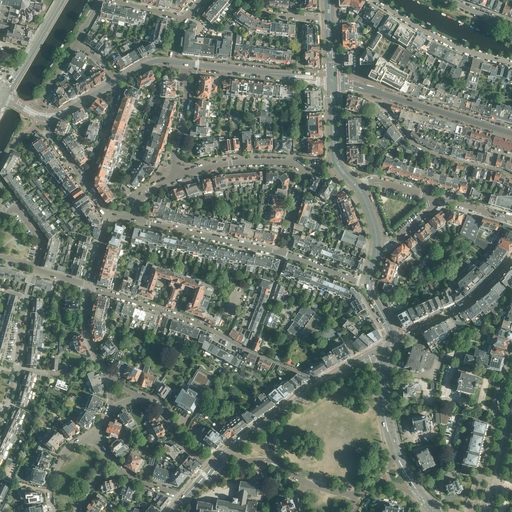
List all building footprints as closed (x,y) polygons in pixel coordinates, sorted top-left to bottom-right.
[(0,0),(0,31),(2,32),(4,32),(4,33),(3,40),(3,41),(5,42),(5,43),(11,44),(11,43),(13,43),(15,42),(15,41),(21,42),(21,43),(21,45),(25,46),(26,45),(26,43),(27,43),(28,43),(29,43),(30,43),(30,42),(30,41),(30,40),(31,35),(34,36),(35,30),(32,29),(32,27),(28,26),(28,27),(24,26),(24,28),(18,27),(18,26),(16,25),(16,26),(14,26),(15,25),(15,24),(16,24),(17,24),(18,23),(19,23),(19,24),(20,24),(21,24),(22,24),(23,24),(24,24),(24,23),(25,22),(25,21),(26,22),(27,22),(28,22),(28,23),(29,23),(29,22),(30,22),(31,22),(31,21),(32,21),(32,20),(32,19),(32,18),(33,18),(34,18),(35,17),(35,18),(36,17),(37,16),(37,15),(38,15),(38,14),(39,14),(39,13),(40,13),(40,12),(41,12),(42,12),(43,11),(44,11),(44,10),(45,9),(45,8),(45,7),(45,6),(44,5),(43,5),(42,4),(42,2),(41,1),(40,0),(0,0)] [(168,0),(166,0),(164,8),(170,10),(172,3),(173,1),(168,0)] [(172,3),(170,10),(180,12),(181,11),(184,7),(183,6),(176,1),(175,0),(172,0),(173,1),(172,3)] [(215,2),(225,11),(229,6),(222,0),(215,0),(215,1),(215,2)] [(298,9),(299,9),(308,9),(308,10),(315,10),(315,8),(316,8),(317,7),(316,0),(314,0),(302,1),(303,5),(297,5),(298,9)] [(341,4),(341,6),(341,9),(346,8),(346,6),(349,6),(349,5),(352,0),(340,0),(341,1),(340,2),(340,4),(341,4)] [(352,0),(349,5),(349,6),(354,9),(353,12),(357,14),(359,12),(359,13),(361,10),(362,9),(361,8),(364,4),(364,3),(364,2),(362,1),(361,1),(359,0),(352,0)] [(487,0),(485,8),(492,10),(496,1),(494,0),(487,0)] [(495,0),(496,1),(492,10),(499,13),(502,4),(498,2),(499,0),(495,0)] [(211,7),(219,14),(221,15),(224,19),(226,17),(223,14),(225,11),(215,2),(211,7)] [(101,13),(101,16),(102,17),(102,16),(104,17),(103,20),(106,20),(110,5),(104,3),(101,13)] [(108,24),(110,17),(113,18),(116,6),(110,5),(106,20),(106,23),(108,24)] [(116,6),(113,18),(112,22),(118,23),(122,8),(116,7),(116,6)] [(511,7),(509,7),(505,6),(502,14),(509,17),(511,8),(511,7)] [(208,10),(207,12),(217,20),(219,21),(220,20),(218,18),(221,16),(219,14),(211,7),(209,7),(208,9),(208,10)] [(363,13),(360,18),(360,24),(363,18),(366,20),(366,21),(370,24),(378,12),(373,9),(373,8),(372,7),(371,7),(370,7),(368,10),(367,9),(366,10),(364,13),(363,13)] [(119,21),(122,21),(125,22),(125,21),(128,10),(122,8),(119,21)] [(234,15),(232,17),(235,20),(235,21),(237,23),(237,22),(239,20),(245,12),(243,11),(243,10),(240,8),(239,10),(239,9),(234,15)] [(125,22),(128,23),(131,24),(134,11),(128,10),(125,21),(125,22)] [(131,24),(138,25),(140,13),(134,11),(131,24)] [(203,16),(203,17),(210,23),(212,25),(217,20),(207,12),(205,13),(204,13),(203,15),(203,16)] [(239,20),(237,22),(241,25),(243,26),(244,25),(250,16),(245,12),(239,20)] [(370,24),(370,25),(374,28),(374,27),(376,29),(384,16),(382,15),(381,13),(380,12),(378,13),(378,12),(370,24)] [(140,13),(138,25),(140,26),(140,25),(144,25),(144,24),(146,14),(140,13)] [(244,25),(243,26),(243,27),(249,30),(254,18),(250,16),(244,25)] [(360,60),(353,70),(368,78),(377,83),(377,82),(378,81),(381,82),(399,91),(410,72),(404,69),(396,64),(406,47),(414,34),(412,33),(413,32),(409,30),(406,29),(407,28),(403,26),(402,26),(400,25),(399,24),(399,23),(398,23),(398,22),(395,20),(394,20),(392,19),(392,18),(388,16),(387,16),(378,30),(377,32),(367,47),(366,50),(360,60)] [(154,23),(157,24),(167,26),(167,24),(168,24),(169,24),(170,21),(169,20),(157,17),(156,21),(154,20),(154,23)] [(254,18),(249,30),(253,32),(256,32),(256,30),(257,30),(260,20),(254,18)] [(256,30),(256,32),(260,33),(261,31),(263,32),(264,32),(266,22),(260,20),(257,30),(256,30)] [(264,32),(263,32),(263,33),(265,34),(270,34),(270,33),(270,32),(271,22),(268,21),(267,22),(266,22),(264,32)] [(343,30),(342,31),(342,33),(343,33),(343,34),(355,33),(357,33),(357,26),(360,24),(360,23),(358,24),(356,21),(355,22),(354,23),(353,23),(353,25),(343,26),(343,30)] [(183,54),(194,56),(195,56),(203,57),(214,58),(216,41),(216,40),(203,39),(197,39),(197,45),(195,44),(196,33),(197,25),(194,22),(191,25),(185,32),(184,39),(183,39),(182,39),(181,47),(182,47),(183,47),(183,54)] [(152,30),(156,30),(165,33),(167,26),(157,24),(154,23),(152,30)] [(284,23),(282,35),(284,36),(284,37),(288,37),(288,36),(289,36),(290,24),(285,23),(284,23)] [(94,24),(91,29),(96,32),(99,27),(96,25),(94,24)] [(314,27),(305,26),(302,25),(302,29),(303,36),(304,36),(305,36),(318,36),(318,34),(319,33),(319,32),(318,31),(318,29),(318,28),(317,26),(316,26),(316,27),(314,27)] [(151,36),(154,37),(163,39),(164,39),(164,38),(163,38),(164,37),(165,35),(164,34),(165,33),(156,30),(152,30),(151,36)] [(407,48),(401,58),(397,64),(407,69),(409,67),(413,62),(416,56),(419,51),(420,52),(421,50),(420,50),(424,43),(427,39),(416,32),(415,34),(410,43),(409,43),(407,48)] [(235,56),(235,58),(234,58),(238,58),(238,59),(240,59),(241,59),(243,45),(239,45),(240,35),(238,34),(237,34),(236,47),(235,56)] [(87,36),(84,42),(84,43),(87,44),(88,44),(90,45),(95,38),(89,35),(89,36),(88,36),(87,36)] [(163,39),(154,37),(151,36),(150,36),(149,39),(151,39),(150,43),(153,43),(155,44),(162,45),(163,39)] [(318,36),(305,36),(304,36),(304,37),(303,37),(304,46),(305,46),(318,45),(318,44),(319,43),(319,42),(318,41),(318,36)] [(90,45),(89,46),(92,48),(92,47),(94,48),(100,40),(96,37),(95,38),(90,45)] [(100,40),(94,48),(96,49),(96,50),(98,52),(99,51),(99,52),(105,44),(103,42),(106,39),(103,37),(100,41),(100,40)] [(424,43),(420,50),(421,50),(421,49),(428,53),(432,43),(427,41),(428,39),(427,39),(428,39),(427,39),(424,43)] [(129,40),(122,44),(133,64),(140,60),(138,57),(135,52),(131,45),(129,41),(129,40)] [(343,41),(342,42),(342,44),(343,44),(344,49),(344,50),(348,50),(350,50),(351,50),(351,48),(357,48),(357,40),(355,40),(343,40),(343,41)] [(216,41),(214,58),(215,58),(218,58),(218,59),(219,60),(222,60),(222,59),(223,59),(223,57),(224,41),(224,42),(223,42),(216,41)] [(224,41),(223,57),(223,59),(222,59),(226,60),(227,59),(228,58),(231,59),(233,42),(224,41)] [(243,45),(241,59),(242,59),(242,60),(244,60),(245,59),(247,59),(249,46),(249,42),(247,41),(246,45),(243,45)] [(143,47),(148,55),(152,53),(157,50),(155,48),(157,47),(155,44),(148,42),(147,46),(144,48),(143,47)] [(105,44),(99,52),(100,52),(100,53),(100,54),(101,54),(102,54),(105,56),(107,55),(109,56),(115,48),(119,46),(122,45),(121,43),(120,43),(113,47),(111,44),(109,46),(108,46),(108,45),(107,44),(106,44),(105,43),(105,44)] [(432,43),(428,53),(427,55),(429,56),(426,63),(426,65),(428,66),(439,46),(433,44),(432,43)] [(122,45),(119,46),(124,56),(121,58),(127,68),(133,64),(122,44),(122,45)] [(135,49),(136,51),(135,51),(139,56),(141,60),(146,57),(146,56),(148,55),(148,56),(148,55),(143,47),(142,45),(135,49)] [(109,56),(107,58),(111,62),(114,60),(117,59),(116,57),(120,55),(121,57),(121,58),(124,56),(119,46),(115,48),(109,56)] [(249,46),(247,59),(248,59),(249,60),(250,61),(251,60),(256,60),(257,56),(254,56),(255,46),(249,46)] [(264,47),(255,46),(254,56),(257,56),(256,60),(259,61),(259,62),(261,62),(262,61),(264,47)] [(444,49),(439,46),(428,66),(426,70),(428,71),(430,67),(430,66),(431,67),(432,66),(432,65),(435,60),(434,60),(434,59),(439,60),(444,49)] [(264,47),(262,61),(265,61),(266,62),(268,63),(270,48),(264,47)] [(270,48),(268,63),(269,63),(269,62),(269,63),(272,63),(273,62),(275,62),(277,49),(270,48)] [(277,49),(275,62),(276,63),(278,64),(279,63),(284,64),(285,59),(282,59),(284,50),(277,49)] [(444,49),(439,60),(441,62),(438,68),(438,70),(437,73),(439,74),(440,71),(441,71),(450,52),(444,49)] [(292,50),(284,50),(282,59),(285,59),(284,64),(286,64),(287,65),(289,65),(290,64),(290,61),(291,61),(291,56),(291,53),(292,50)] [(350,51),(350,53),(349,53),(348,52),(347,52),(346,53),(344,53),(344,57),(343,58),(343,60),(344,60),(344,66),(345,66),(347,66),(350,66),(351,66),(352,65),(353,64),(353,62),(352,61),(352,60),(353,59),(353,57),(352,57),(352,56),(356,56),(356,54),(360,54),(360,51),(357,51),(350,51)] [(456,55),(450,52),(441,71),(442,72),(444,71),(447,65),(451,66),(456,55)] [(75,58),(83,63),(86,64),(88,66),(90,67),(91,66),(94,63),(89,59),(88,58),(87,57),(79,53),(77,53),(75,58)] [(114,60),(111,62),(113,65),(114,65),(116,68),(118,67),(121,71),(127,68),(121,58),(121,57),(120,55),(116,57),(117,59),(114,60)] [(456,55),(451,66),(454,68),(455,66),(457,67),(462,57),(456,55)] [(460,61),(458,65),(457,68),(458,69),(460,66),(462,66),(471,69),(472,64),(471,63),(472,60),(472,59),(463,56),(462,57),(460,61)] [(75,58),(72,63),(80,68),(81,68),(83,70),(88,66),(83,63),(75,58)] [(319,59),(306,60),(305,60),(306,66),(308,66),(308,67),(313,67),(315,67),(318,67),(319,68),(320,66),(319,65),(319,59)] [(471,69),(469,74),(465,88),(468,89),(470,85),(473,85),(472,90),(475,91),(479,76),(480,71),(482,63),(483,64),(483,62),(473,59),(472,64),(471,69)] [(72,63),(67,71),(72,74),(74,70),(77,72),(78,71),(80,68),(72,63)] [(482,63),(480,71),(479,77),(488,79),(489,74),(491,66),(483,64),(482,63)] [(489,74),(488,79),(495,81),(496,78),(496,77),(496,76),(498,67),(498,68),(494,67),(494,66),(492,65),(491,66),(489,74)] [(498,67),(496,76),(496,77),(496,79),(498,79),(499,77),(503,78),(506,68),(499,66),(498,67)] [(93,69),(92,69),(100,83),(102,83),(106,81),(106,80),(103,75),(105,74),(103,71),(102,72),(99,67),(97,69),(96,67),(93,69)] [(77,72),(73,76),(76,81),(77,80),(85,71),(83,70),(81,68),(78,71),(77,72)] [(503,78),(501,83),(508,85),(510,85),(511,82),(511,81),(510,81),(511,73),(511,69),(506,68),(503,78)] [(90,79),(91,80),(95,87),(99,84),(100,83),(92,69),(88,71),(89,72),(92,77),(90,79)] [(145,75),(143,76),(149,86),(151,84),(151,83),(156,80),(154,78),(153,76),(154,76),(152,71),(145,75)] [(405,82),(400,92),(406,93),(411,85),(408,83),(411,77),(411,76),(409,75),(405,82)] [(411,85),(406,93),(412,95),(418,84),(416,83),(417,79),(417,78),(418,76),(416,75),(411,84),(411,85)] [(64,76),(62,80),(60,84),(62,88),(63,88),(66,93),(73,89),(72,88),(72,87),(70,84),(68,81),(66,77),(64,76)] [(141,77),(137,80),(135,81),(137,85),(138,84),(141,89),(145,86),(145,87),(149,86),(143,76),(141,77)] [(418,84),(412,95),(419,97),(424,88),(424,87),(429,77),(427,76),(425,79),(425,80),(422,85),(419,84),(418,84)] [(200,84),(199,87),(217,89),(218,86),(213,86),(213,87),(212,87),(212,86),(212,83),(213,83),(214,79),(209,78),(209,77),(206,77),(206,78),(201,77),(200,80),(199,80),(198,81),(198,82),(198,83),(199,84),(200,84)] [(90,79),(84,82),(89,90),(91,89),(92,89),(94,88),(95,87),(91,80),(90,79)] [(424,88),(419,97),(425,99),(430,90),(431,88),(428,87),(430,83),(430,81),(431,80),(429,79),(424,87),(424,88)] [(224,86),(223,91),(227,91),(227,94),(231,94),(232,91),(233,80),(229,80),(228,81),(227,81),(223,80),(222,86),(224,86)] [(232,91),(231,94),(235,95),(238,95),(239,93),(238,93),(240,81),(237,81),(237,80),(234,80),(233,80),(232,91)] [(238,95),(238,97),(246,98),(246,96),(247,94),(246,94),(248,82),(244,82),(244,81),(240,80),(240,81),(238,93),(239,93),(238,95)] [(70,84),(72,87),(72,88),(73,89),(77,97),(79,95),(81,96),(83,94),(83,93),(79,85),(78,84),(76,85),(75,82),(73,83),(72,83),(70,84)] [(84,82),(79,85),(83,93),(86,92),(87,92),(89,91),(89,90),(84,82)] [(246,96),(250,97),(254,97),(254,95),(255,83),(254,83),(254,82),(252,82),(251,82),(248,82),(246,94),(247,94),(246,96)] [(254,95),(254,97),(255,97),(255,98),(258,98),(258,97),(259,98),(261,98),(263,98),(263,96),(262,96),(264,84),(255,83),(254,95)] [(264,84),(262,96),(263,96),(263,98),(264,98),(265,99),(266,99),(267,98),(268,98),(268,97),(271,97),(270,100),(272,100),(272,99),(273,97),(274,87),(274,85),(268,85),(268,84),(266,83),(265,84),(264,84)] [(425,99),(429,101),(430,100),(432,101),(441,83),(439,83),(438,85),(437,85),(435,89),(431,87),(425,99)] [(272,99),(279,99),(279,97),(280,88),(281,88),(281,86),(281,85),(278,85),(277,84),(275,84),(275,85),(274,85),(274,87),(273,97),(272,99)] [(279,97),(279,99),(282,100),(282,97),(286,98),(287,87),(286,86),(284,85),(283,86),(281,86),(281,88),(280,88),(279,97)] [(128,87),(125,96),(136,99),(139,100),(140,96),(141,96),(142,92),(139,91),(136,89),(134,88),(133,89),(132,88),(131,87),(130,86),(128,87)] [(287,87),(286,98),(290,98),(290,97),(293,97),(293,96),(295,96),(295,89),(293,89),(293,87),(291,87),(290,86),(289,86),(288,87),(287,87)] [(432,101),(439,103),(443,94),(446,89),(440,86),(432,101)] [(198,95),(199,95),(198,98),(204,98),(204,99),(205,99),(210,100),(210,96),(211,96),(211,92),(211,90),(213,91),(212,92),(217,93),(217,89),(199,87),(199,90),(198,91),(197,91),(197,92),(197,93),(197,94),(198,95)] [(57,88),(55,93),(57,97),(53,99),(53,101),(54,102),(56,104),(59,108),(63,106),(62,105),(70,101),(66,93),(63,88),(62,88),(57,88)] [(73,89),(66,93),(70,101),(77,97),(73,89)] [(161,97),(163,97),(169,97),(175,97),(175,94),(176,93),(176,91),(175,91),(175,90),(163,89),(161,89),(161,93),(161,97)] [(305,90),(305,95),(305,100),(307,100),(321,99),(320,99),(321,98),(321,96),(320,95),(320,90),(319,90),(319,89),(317,89),(317,90),(316,90),(316,89),(314,89),(313,89),(311,89),(310,89),(309,89),(309,90),(305,90)] [(444,93),(439,103),(446,105),(449,94),(446,94),(448,89),(446,89),(444,93)] [(449,94),(446,105),(452,107),(454,98),(456,92),(453,91),(451,95),(449,94)] [(454,98),(452,107),(458,109),(461,100),(461,98),(463,94),(463,93),(460,93),(459,92),(458,97),(455,96),(454,98)] [(461,100),(458,109),(463,111),(466,101),(468,95),(465,94),(464,99),(461,98),(461,100)] [(466,101),(463,111),(470,112),(472,103),(474,97),(475,94),(472,94),(471,94),(471,96),(470,96),(469,100),(467,100),(466,101)] [(125,96),(123,102),(134,106),(135,103),(140,105),(141,101),(136,99),(125,96)] [(346,109),(349,110),(359,113),(363,114),(364,110),(360,108),(361,106),(363,107),(365,101),(362,100),(349,96),(349,97),(347,98),(347,100),(348,102),(347,102),(348,102),(346,109)] [(485,107),(482,116),(490,118),(492,109),(493,107),(495,100),(488,98),(485,107)] [(91,109),(95,113),(104,102),(102,101),(100,99),(99,99),(96,103),(95,103),(93,103),(92,105),(92,106),(91,109)] [(163,99),(160,109),(174,113),(175,112),(176,110),(175,109),(177,104),(176,102),(172,101),(171,100),(171,101),(167,100),(166,100),(163,99)] [(305,104),(305,111),(303,111),(303,113),(309,113),(309,112),(319,112),(319,111),(320,111),(320,109),(321,109),(321,108),(321,105),(321,104),(321,103),(321,101),(321,100),(321,99),(307,100),(305,100),(305,104)] [(472,103),(470,112),(470,113),(470,112),(476,114),(480,101),(477,100),(476,104),(472,103)] [(480,101),(476,114),(480,116),(480,115),(482,116),(486,103),(480,101)] [(104,102),(95,113),(100,117),(102,115),(104,114),(105,113),(105,110),(108,107),(108,106),(105,104),(104,102)] [(121,108),(132,112),(137,114),(137,112),(132,110),(134,106),(123,102),(121,106),(120,108),(121,108)] [(196,104),(195,109),(207,110),(209,111),(210,106),(211,106),(211,103),(209,103),(200,102),(199,102),(199,103),(197,103),(196,104)] [(499,111),(496,120),(511,124),(511,111),(510,111),(511,108),(501,105),(499,111)] [(393,106),(392,107),(391,109),(397,117),(398,114),(400,115),(402,109),(393,106)] [(493,107),(492,109),(490,118),(494,120),(494,119),(496,120),(499,111),(500,107),(497,106),(496,108),(493,107)] [(376,107),(373,115),(372,119),(374,120),(375,117),(376,118),(382,113),(377,107),(376,107)] [(119,112),(118,115),(130,118),(132,112),(121,108),(120,109),(119,110),(119,111),(119,112)] [(79,112),(77,113),(83,123),(85,122),(84,120),(88,118),(90,116),(89,116),(87,113),(86,114),(83,109),(79,112)] [(160,109),(157,117),(172,122),(173,118),(172,117),(174,113),(160,109)] [(195,112),(195,116),(209,118),(209,114),(210,114),(210,111),(209,111),(207,110),(195,109),(194,112),(195,112)] [(407,111),(402,109),(400,115),(399,118),(400,118),(399,121),(402,122),(403,119),(405,119),(407,111)] [(407,131),(413,112),(407,111),(405,119),(403,124),(403,126),(407,131)] [(413,112),(407,131),(410,135),(413,132),(415,124),(418,114),(413,112)] [(73,124),(74,126),(76,125),(80,122),(81,124),(83,123),(77,113),(75,114),(71,116),(74,121),(72,122),(73,124)] [(382,113),(376,118),(378,120),(376,123),(377,124),(380,122),(386,117),(382,113)] [(306,115),(305,115),(306,126),(321,126),(321,119),(322,118),(322,116),(321,115),(321,114),(318,114),(312,114),(306,115)] [(117,119),(116,121),(128,125),(130,118),(118,115),(117,119)] [(430,117),(423,115),(419,130),(418,134),(422,135),(423,131),(426,126),(430,117)] [(209,118),(195,116),(194,122),(195,122),(194,124),(196,124),(196,125),(208,126),(209,127),(209,126),(209,123),(208,123),(209,118)] [(346,127),(346,128),(359,127),(361,127),(361,123),(361,119),(353,119),(353,116),(347,116),(347,118),(346,118),(346,120),(346,124),(345,124),(345,127),(346,127)] [(150,122),(156,124),(170,129),(170,128),(171,126),(172,125),(172,124),(172,123),(172,122),(157,117),(157,118),(158,118),(156,122),(154,121),(151,120),(150,122)] [(386,117),(380,122),(377,124),(379,127),(382,124),(384,126),(390,121),(386,117)] [(430,117),(426,126),(423,131),(427,133),(429,128),(432,129),(435,119),(430,117)] [(435,119),(432,129),(438,130),(440,121),(436,119),(435,119)] [(58,125),(58,127),(69,131),(70,128),(68,127),(69,124),(69,123),(70,122),(66,120),(65,122),(61,121),(60,121),(59,125),(58,125)] [(115,125),(114,127),(125,131),(127,131),(129,125),(128,125),(116,121),(115,125)] [(390,121),(384,126),(378,131),(376,133),(376,135),(381,135),(380,134),(380,133),(384,130),(385,130),(386,129),(387,131),(393,125),(390,121)] [(440,121),(438,130),(444,132),(446,122),(440,121)] [(87,130),(88,130),(97,133),(98,133),(100,127),(99,127),(99,126),(99,124),(96,123),(95,123),(92,122),(91,122),(90,124),(91,124),(89,127),(88,127),(87,130)] [(141,130),(153,133),(161,136),(162,134),(164,134),(168,135),(169,133),(170,132),(171,130),(170,129),(156,124),(154,130),(142,126),(141,130)] [(451,124),(449,133),(448,137),(450,138),(450,140),(451,141),(450,142),(453,142),(454,139),(454,136),(454,135),(457,125),(451,124)] [(387,131),(388,131),(386,134),(388,137),(386,139),(385,138),(383,138),(378,143),(380,145),(387,139),(389,139),(390,138),(398,131),(393,125),(387,131)] [(460,137),(462,127),(457,125),(454,135),(454,136),(454,139),(453,143),(455,143),(456,140),(459,141),(460,137)] [(306,139),(308,139),(313,139),(319,139),(319,138),(322,138),(322,136),(323,136),(323,133),(322,133),(321,126),(306,126),(306,139)] [(56,132),(56,133),(61,135),(60,137),(63,138),(64,136),(66,133),(68,134),(69,131),(58,127),(57,129),(56,132)] [(113,132),(112,134),(123,137),(129,140),(130,138),(126,136),(126,135),(125,135),(126,131),(125,131),(114,127),(113,131),(113,132)] [(191,136),(203,137),(205,137),(204,138),(207,138),(207,134),(207,133),(208,133),(209,132),(209,130),(211,131),(211,128),(208,128),(207,127),(207,128),(202,128),(202,129),(194,128),(194,129),(193,129),(193,131),(191,130),(191,131),(192,131),(192,132),(191,133),(191,135),(191,136)] [(361,127),(359,127),(346,128),(347,137),(361,137),(361,127)] [(462,127),(460,137),(459,141),(458,144),(461,144),(462,141),(464,142),(464,139),(467,128),(463,127),(464,127),(462,127)] [(243,140),(242,140),(241,140),(242,144),(243,144),(243,146),(243,147),(244,147),(244,151),(248,151),(252,151),(251,151),(251,142),(251,141),(250,135),(253,135),(253,129),(250,129),(250,132),(242,132),(242,135),(243,140)] [(86,133),(87,133),(86,136),(85,138),(88,139),(91,139),(91,140),(94,141),(95,139),(95,140),(97,135),(97,133),(88,130),(87,130),(86,133)] [(472,130),(470,140),(469,144),(468,147),(473,149),(475,142),(477,131),(472,130)] [(398,131),(390,138),(389,139),(387,139),(380,145),(383,147),(387,144),(386,144),(390,140),(391,142),(393,144),(395,143),(397,140),(402,136),(398,131)] [(477,131),(475,142),(474,147),(480,148),(481,144),(483,133),(477,131)] [(413,132),(410,135),(411,137),(417,142),(418,142),(420,138),(422,135),(418,134),(417,135),(415,134),(416,133),(413,132)] [(33,138),(36,142),(31,146),(33,150),(36,149),(36,150),(32,153),(33,155),(34,155),(36,154),(35,153),(37,151),(47,144),(45,141),(45,142),(43,139),(41,139),(36,133),(33,138)] [(152,137),(150,141),(165,146),(165,145),(165,146),(165,145),(166,144),(167,143),(166,141),(168,135),(164,134),(162,134),(161,136),(153,133),(152,137)] [(483,133),(481,144),(480,148),(486,150),(487,145),(489,135),(483,133)] [(66,147),(67,147),(77,140),(73,134),(67,139),(62,142),(66,147)] [(111,138),(110,140),(116,142),(121,144),(127,146),(128,143),(122,141),(123,137),(112,134),(111,138)] [(283,136),(283,141),(283,151),(284,151),(284,152),(286,152),(287,151),(288,151),(288,150),(291,150),(291,140),(293,140),(293,135),(290,135),(290,136),(283,136)] [(420,138),(418,142),(426,147),(429,139),(426,137),(427,136),(425,135),(424,136),(422,135),(420,138)] [(489,135),(487,145),(486,150),(491,152),(494,136),(489,135)] [(237,139),(230,140),(232,151),(233,152),(234,153),(236,151),(238,151),(238,148),(239,148),(238,139),(241,139),(241,136),(236,136),(237,139)] [(402,136),(397,140),(398,141),(402,145),(406,141),(402,136)] [(511,141),(494,136),(491,152),(498,155),(499,155),(511,158),(511,141)] [(274,141),(275,141),(275,149),(278,150),(278,151),(279,151),(281,151),(283,151),(283,141),(276,141),(277,137),(274,137),(274,141)] [(361,137),(347,137),(347,138),(346,138),(346,141),(347,141),(347,144),(349,144),(349,145),(363,144),(362,141),(364,141),(363,137),(361,137)] [(204,142),(203,142),(202,143),(201,143),(201,145),(197,145),(198,149),(197,150),(197,152),(198,153),(198,156),(200,157),(202,157),(203,156),(212,155),(211,151),(209,151),(209,148),(214,148),(214,146),(218,146),(218,148),(221,148),(220,142),(219,138),(203,139),(204,142)] [(219,138),(220,142),(221,148),(223,147),(224,150),(225,150),(226,152),(228,152),(229,153),(230,153),(231,152),(232,151),(230,140),(224,141),(224,138),(219,138)] [(433,141),(429,148),(434,151),(434,150),(437,142),(438,143),(439,140),(436,139),(435,142),(433,141)] [(77,140),(67,147),(71,153),(81,145),(77,140)] [(108,146),(127,152),(128,150),(121,148),(122,144),(116,142),(110,140),(109,141),(108,143),(109,144),(108,146)] [(162,152),(163,151),(165,146),(150,141),(148,140),(147,143),(149,143),(148,148),(161,152),(162,152)] [(303,150),(303,154),(309,154),(309,155),(310,155),(314,155),(314,154),(322,154),(322,153),(323,152),(323,150),(322,150),(322,146),(322,143),(322,142),(320,142),(318,142),(318,141),(314,141),(314,140),(307,141),(307,140),(306,140),(293,141),(293,147),(297,147),(297,143),(308,143),(308,145),(307,146),(307,148),(308,148),(308,150),(307,150),(307,149),(303,150)] [(442,144),(439,152),(445,154),(447,146),(448,142),(446,141),(445,145),(442,144)] [(437,142),(434,150),(439,152),(442,144),(442,142),(440,142),(440,143),(438,143),(437,142)] [(47,144),(37,151),(35,153),(40,159),(41,157),(42,157),(43,156),(52,150),(51,149),(50,147),(49,146),(47,144)] [(450,156),(449,156),(455,158),(457,148),(458,144),(456,144),(455,147),(452,147),(452,148),(450,156)] [(81,145),(71,153),(74,158),(81,153),(83,152),(83,151),(85,150),(81,145)] [(106,152),(118,156),(119,153),(121,154),(121,153),(126,154),(127,152),(108,146),(107,148),(107,147),(106,152)] [(347,155),(347,156),(360,155),(360,152),(363,151),(362,146),(354,147),(354,146),(352,146),(352,147),(347,148),(347,149),(347,150),(347,151),(347,152),(346,153),(346,155),(347,155)] [(161,155),(161,154),(161,152),(148,148),(147,147),(145,153),(159,158),(160,158),(161,157),(161,155)] [(43,156),(42,157),(41,157),(44,161),(40,165),(41,166),(39,167),(41,169),(42,168),(47,165),(57,158),(57,157),(57,158),(55,154),(55,152),(54,151),(52,150),(52,151),(52,150),(43,156)] [(11,154),(9,159),(17,164),(19,159),(19,158),(21,155),(14,151),(12,155),(11,154)] [(81,153),(74,158),(80,167),(81,166),(81,168),(83,168),(85,166),(85,165),(84,164),(84,163),(88,160),(84,154),(85,153),(83,151),(83,152),(81,153)] [(420,151),(418,158),(416,165),(418,165),(419,159),(424,160),(425,157),(425,155),(420,151)] [(466,153),(464,160),(470,162),(472,152),(467,151),(466,153)] [(104,156),(104,158),(116,163),(117,160),(118,156),(106,152),(104,156)] [(490,154),(488,165),(495,167),(498,155),(491,152),(490,154)] [(159,158),(145,153),(143,160),(145,162),(150,165),(151,166),(153,167),(155,167),(157,167),(158,162),(159,162),(160,159),(159,159),(159,158)] [(478,153),(476,163),(482,164),(484,154),(478,153)] [(484,153),(484,154),(482,164),(488,165),(490,154),(484,153)] [(365,155),(360,155),(347,156),(347,157),(347,158),(347,159),(348,160),(348,161),(349,161),(349,163),(352,163),(352,164),(353,164),(353,165),(355,165),(360,165),(360,167),(361,167),(363,167),(365,166),(365,165),(368,165),(368,160),(365,160),(365,157),(365,155)] [(57,158),(47,165),(51,171),(61,163),(60,161),(57,158)] [(101,164),(101,165),(114,169),(115,165),(119,166),(120,164),(116,163),(104,158),(103,160),(102,164),(101,164)] [(9,159),(6,164),(13,168),(14,168),(17,164),(9,159)] [(141,164),(137,170),(144,175),(146,173),(150,176),(151,175),(152,174),(152,173),(154,170),(142,162),(141,162),(142,161),(138,159),(137,161),(141,164)] [(383,164),(384,164),(382,170),(383,171),(386,172),(387,173),(389,173),(390,173),(394,161),(386,159),(385,160),(385,161),(384,164),(383,164)] [(394,159),(394,161),(390,173),(395,174),(395,175),(397,176),(399,175),(403,163),(398,161),(398,160),(394,159)] [(55,176),(65,169),(62,165),(61,163),(51,171),(55,176)] [(403,163),(399,175),(401,176),(402,177),(404,177),(405,177),(406,177),(409,164),(403,163)] [(6,164),(1,174),(10,173),(13,168),(6,164)] [(409,164),(406,177),(407,178),(408,178),(408,179),(410,179),(412,179),(415,166),(409,164)] [(457,164),(456,169),(455,172),(459,173),(460,170),(463,171),(464,166),(457,164)] [(100,171),(112,175),(113,172),(114,169),(101,165),(100,169),(100,171)] [(127,184),(127,185),(127,184),(131,187),(134,189),(135,189),(134,189),(136,187),(137,186),(138,186),(139,184),(139,183),(140,184),(142,181),(143,181),(144,180),(144,179),(144,178),(143,177),(144,175),(137,170),(135,169),(129,165),(127,169),(133,173),(132,174),(134,175),(132,178),(131,178),(128,182),(129,182),(127,184)] [(415,166),(412,179),(414,179),(415,181),(417,181),(418,180),(419,181),(422,168),(415,166)] [(422,168),(419,181),(421,181),(421,182),(425,183),(428,170),(422,168)] [(482,170),(473,168),(471,177),(473,178),(473,179),(476,180),(476,179),(480,179),(482,170)] [(58,182),(69,174),(68,173),(68,172),(65,169),(55,176),(54,177),(58,182)] [(428,170),(425,183),(427,184),(429,183),(431,184),(435,172),(435,170),(433,169),(432,171),(428,170)] [(482,170),(480,179),(479,183),(481,184),(483,179),(486,180),(488,171),(482,170)] [(100,171),(98,177),(107,180),(108,177),(111,177),(112,175),(100,171)] [(488,171),(486,180),(486,181),(493,182),(493,181),(496,173),(488,171)] [(274,172),(274,179),(274,183),(276,183),(276,179),(277,179),(279,179),(281,181),(288,176),(287,173),(286,173),(284,173),(283,173),(280,173),(278,173),(277,172),(275,172),(274,172)] [(435,172),(431,184),(432,184),(432,186),(434,186),(435,185),(438,186),(437,186),(438,186),(440,176),(441,173),(435,172)] [(447,178),(444,188),(445,189),(447,190),(448,189),(451,190),(454,177),(455,173),(452,172),(451,176),(448,175),(447,178)] [(10,173),(1,174),(8,183),(14,179),(14,178),(10,173)] [(440,176),(438,186),(438,187),(440,188),(441,187),(444,188),(447,178),(448,175),(441,173),(440,176)] [(496,173),(493,181),(493,182),(492,186),(495,186),(496,182),(498,183),(501,174),(496,173)] [(70,176),(69,174),(58,182),(62,187),(63,187),(73,179),(70,176)] [(248,174),(240,174),(241,183),(241,185),(249,185),(248,174)] [(215,187),(214,187),(215,189),(215,190),(216,191),(217,191),(218,191),(219,191),(220,190),(228,188),(227,186),(227,184),(225,176),(225,175),(217,177),(216,176),(214,177),(213,178),(215,187)] [(233,175),(225,176),(227,184),(227,186),(232,186),(231,183),(234,183),(233,175)] [(288,176),(281,181),(282,184),(282,186),(283,186),(282,190),(287,191),(287,190),(288,190),(288,188),(288,187),(288,184),(289,184),(288,184),(289,181),(290,181),(289,181),(290,178),(288,176)] [(506,176),(503,185),(501,189),(498,196),(504,196),(508,187),(507,187),(511,178),(506,176)] [(14,179),(8,183),(11,188),(20,181),(16,177),(14,178),(14,179)] [(95,186),(98,189),(100,188),(102,190),(107,186),(106,184),(108,185),(109,181),(107,180),(98,177),(97,177),(96,178),(96,180),(96,181),(95,183),(96,184),(95,186)] [(315,191),(314,191),(318,193),(322,185),(318,183),(320,180),(319,179),(318,178),(317,178),(316,178),(314,177),(313,179),(312,178),(308,188),(315,191)] [(454,177),(451,190),(451,191),(453,191),(454,191),(457,191),(460,179),(454,177)] [(73,179),(63,187),(61,188),(64,192),(65,191),(68,195),(79,187),(79,186),(78,184),(76,184),(76,183),(73,179)] [(202,183),(199,184),(200,186),(201,190),(203,190),(204,192),(208,191),(209,192),(210,196),(214,196),(213,192),(211,183),(210,179),(209,180),(210,180),(207,180),(206,180),(205,180),(203,180),(203,181),(202,181),(202,183)] [(460,179),(457,191),(458,193),(460,193),(461,192),(465,194),(466,193),(467,188),(467,189),(468,187),(467,187),(468,184),(468,183),(468,182),(464,181),(465,180),(460,179)] [(330,181),(330,182),(327,180),(318,196),(326,201),(331,194),(334,196),(336,196),(340,188),(340,187),(337,185),(336,185),(332,183),(332,182),(331,181),(330,181)] [(11,188),(14,192),(21,186),(23,185),(20,181),(11,188)] [(187,192),(187,193),(186,193),(187,196),(188,196),(189,198),(195,196),(199,195),(200,196),(201,195),(202,197),(201,197),(202,199),(204,199),(203,195),(200,186),(197,187),(196,184),(192,185),(192,184),(185,187),(187,191),(187,192)] [(21,186),(14,192),(17,196),(24,191),(21,186)] [(100,188),(98,189),(99,192),(103,198),(111,191),(107,186),(102,190),(100,188)] [(467,190),(466,195),(469,196),(469,197),(469,198),(472,199),(473,198),(478,199),(478,200),(481,201),(481,200),(482,201),(484,197),(490,199),(491,196),(490,196),(489,197),(485,196),(484,195),(484,196),(482,195),(482,194),(476,192),(477,191),(477,189),(472,187),(471,189),(468,188),(468,189),(467,190)] [(167,193),(169,196),(169,197),(170,196),(172,200),(175,199),(176,201),(180,199),(181,201),(183,200),(183,198),(186,197),(184,192),(182,188),(175,191),(175,190),(170,192),(169,192),(169,193),(167,193)] [(71,194),(73,196),(70,198),(73,202),(84,194),(81,191),(82,191),(81,190),(80,190),(80,189),(75,192),(71,194)] [(273,193),(273,195),(270,194),(269,196),(275,197),(277,198),(277,196),(282,197),(285,198),(286,195),(287,194),(287,192),(287,191),(282,190),(278,189),(276,189),(275,192),(276,192),(276,193),(274,192),(273,193)] [(111,191),(103,198),(104,199),(105,199),(105,201),(106,203),(108,203),(109,205),(112,203),(112,202),(112,200),(115,198),(115,197),(113,194),(117,192),(116,190),(114,190),(111,191)] [(24,191),(17,196),(20,201),(28,195),(24,191)] [(338,199),(338,200),(337,201),(338,203),(348,199),(347,199),(346,197),(347,196),(346,194),(345,194),(345,193),(345,194),(344,193),(343,192),(340,193),(340,194),(337,195),(337,196),(338,199)] [(30,194),(28,195),(20,201),(23,205),(32,198),(33,198),(30,194)] [(84,194),(73,202),(72,202),(75,206),(72,209),(74,211),(78,207),(81,206),(88,201),(88,200),(86,198),(87,196),(86,195),(84,195),(84,194)] [(271,202),(272,202),(271,205),(273,205),(273,206),(274,206),(274,205),(283,207),(284,206),(284,204),(283,203),(284,201),(273,199),(274,198),(274,197),(269,196),(269,198),(272,198),(271,202)] [(490,199),(488,204),(495,206),(498,196),(497,196),(491,196),(490,199)] [(495,206),(505,209),(511,210),(511,196),(509,196),(504,196),(498,196),(495,206)] [(304,197),(302,203),(311,206),(311,204),(312,204),(313,200),(309,198),(308,198),(304,197)] [(32,198),(23,205),(27,209),(36,203),(35,202),(36,202),(34,199),(33,199),(32,198)] [(153,202),(152,206),(151,211),(150,211),(149,212),(149,214),(150,215),(149,216),(157,217),(158,213),(158,211),(160,207),(162,200),(158,199),(157,203),(153,202)] [(348,199),(338,203),(340,208),(351,204),(351,203),(351,201),(350,201),(349,199),(348,199)] [(89,201),(81,207),(79,208),(81,210),(83,213),(85,212),(93,206),(92,206),(91,204),(91,203),(90,201),(89,201)] [(27,209),(30,214),(39,207),(36,203),(27,209)] [(301,207),(300,210),(312,213),(317,215),(317,213),(314,212),(312,211),(314,207),(311,206),(302,203),(302,204),(301,204),(301,206),(301,207)] [(351,204),(340,208),(342,214),(353,210),(353,209),(353,207),(352,207),(351,204)] [(93,206),(85,212),(83,213),(81,215),(84,220),(87,218),(88,217),(96,211),(95,210),(95,208),(94,206),(93,206)] [(179,206),(178,209),(177,214),(175,223),(181,224),(184,211),(184,210),(180,209),(181,207),(179,206)] [(39,207),(30,214),(33,218),(42,211),(42,210),(40,208),(39,208),(39,207)] [(157,217),(156,219),(163,220),(165,213),(166,207),(164,207),(162,212),(158,211),(158,213),(157,217)] [(171,212),(169,222),(175,223),(177,214),(178,209),(176,208),(175,212),(171,211),(171,212)] [(268,212),(268,214),(280,217),(281,215),(282,214),(283,212),(282,211),(272,209),(272,208),(270,208),(269,212),(268,212)] [(300,216),(308,219),(309,219),(315,221),(315,219),(312,218),(310,217),(312,213),(300,210),(300,211),(299,212),(299,213),(298,216),(300,216)] [(353,210),(342,214),(343,217),(344,220),(355,216),(354,214),(355,213),(354,211),(353,211),(353,210)] [(43,212),(42,211),(33,218),(36,222),(39,227),(47,221),(45,219),(47,218),(45,216),(45,215),(46,215),(43,212)] [(89,220),(88,221),(86,222),(88,224),(90,223),(91,222),(92,222),(99,217),(100,216),(99,215),(99,213),(97,211),(96,211),(88,217),(87,218),(89,220)] [(183,215),(181,224),(187,226),(190,211),(188,211),(188,212),(184,211),(183,215)] [(446,214),(446,215),(449,216),(449,218),(447,217),(446,218),(447,224),(448,224),(448,222),(453,224),(457,213),(456,212),(454,212),(451,211),(451,212),(448,211),(446,214)] [(190,212),(187,226),(193,227),(195,218),(195,215),(192,215),(192,212),(190,212)] [(434,218),(441,226),(446,222),(445,220),(444,215),(442,212),(439,214),(437,216),(436,216),(434,217),(434,218)] [(457,213),(453,224),(461,226),(463,219),(464,220),(466,215),(464,214),(463,215),(460,214),(460,213),(458,213),(457,213)] [(280,217),(268,214),(268,216),(268,217),(268,221),(270,221),(270,222),(271,222),(271,221),(279,223),(281,222),(281,220),(280,219),(280,217)] [(201,219),(197,218),(198,216),(195,215),(195,218),(193,227),(199,228),(201,219)] [(207,220),(203,219),(204,217),(202,216),(201,219),(199,228),(199,229),(204,230),(207,220)] [(316,222),(317,221),(315,221),(309,219),(308,219),(300,216),(297,224),(304,227),(306,227),(308,228),(314,230),(319,232),(322,224),(316,222)] [(355,216),(344,220),(346,225),(346,226),(351,224),(357,222),(356,220),(357,219),(356,217),(355,217),(355,216)] [(460,234),(462,235),(461,237),(473,244),(476,237),(479,229),(480,226),(483,220),(467,216),(460,234)] [(99,217),(92,222),(93,223),(92,226),(94,226),(93,233),(99,234),(101,228),(103,220),(103,219),(103,218),(101,218),(100,218),(99,217)] [(207,220),(204,230),(205,230),(211,231),(213,221),(214,219),(207,218),(207,220)] [(441,226),(434,218),(433,218),(431,219),(431,220),(429,222),(435,229),(434,229),(436,231),(441,226)] [(483,220),(480,226),(479,229),(488,233),(489,229),(491,220),(483,218),(483,220)] [(213,221),(211,231),(217,233),(217,232),(219,223),(220,221),(214,219),(213,221)] [(491,220),(489,229),(488,233),(494,235),(495,235),(498,228),(498,227),(499,223),(491,220)] [(47,221),(39,227),(43,231),(50,226),(47,221)] [(219,223),(217,232),(221,233),(223,234),(226,222),(220,221),(219,223)] [(231,225),(229,235),(237,237),(240,227),(240,224),(238,223),(238,224),(234,223),(234,221),(232,221),(231,223),(231,225)] [(240,227),(237,237),(242,238),(243,238),(247,239),(248,235),(250,230),(250,229),(251,226),(246,225),(246,222),(244,221),(243,225),(240,224),(240,227)] [(226,222),(223,234),(225,234),(229,235),(231,225),(231,223),(226,222)] [(357,222),(351,224),(353,231),(358,233),(361,232),(360,230),(361,230),(360,226),(359,226),(359,225),(360,224),(359,223),(358,222),(357,222)] [(304,227),(297,224),(296,224),(295,223),(294,228),(296,229),(302,232),(303,230),(304,227)] [(421,229),(420,230),(427,238),(428,239),(431,236),(431,237),(433,235),(436,232),(436,231),(432,227),(431,227),(428,223),(425,225),(423,227),(422,227),(421,228),(421,229)] [(511,232),(511,227),(504,224),(499,223),(498,227),(498,228),(511,232)] [(113,231),(113,232),(123,235),(133,238),(134,233),(130,231),(131,229),(125,227),(124,225),(122,225),(121,226),(120,227),(117,226),(117,224),(115,225),(114,225),(115,227),(114,229),(115,230),(114,232),(113,231)] [(50,226),(43,231),(46,235),(53,230),(50,226)] [(342,241),(356,246),(356,247),(359,248),(362,249),(363,249),(362,249),(364,245),(366,244),(366,242),(366,241),(365,240),(365,239),(365,237),(359,235),(359,237),(344,231),(345,230),(343,229),(340,228),(336,239),(342,241)] [(498,228),(495,235),(498,237),(499,237),(500,237),(501,238),(508,241),(511,242),(511,232),(498,228)] [(133,238),(132,238),(131,243),(135,244),(135,243),(138,243),(139,240),(140,240),(143,229),(142,229),(142,230),(141,229),(139,229),(138,229),(137,229),(135,229),(134,233),(133,238)] [(143,229),(140,240),(139,240),(139,242),(142,244),(143,242),(145,243),(146,242),(148,232),(146,231),(145,230),(143,229)] [(256,231),(254,241),(261,242),(264,232),(264,231),(257,229),(256,231)] [(53,230),(46,235),(49,240),(53,239),(58,239),(60,237),(57,234),(53,230)] [(248,235),(247,239),(250,240),(254,241),(256,231),(250,230),(248,235)] [(264,232),(261,242),(268,244),(271,231),(264,230),(264,231),(264,232)] [(413,236),(416,239),(420,245),(428,239),(427,238),(420,230),(419,230),(417,231),(417,232),(415,234),(413,236)] [(271,231),(268,244),(275,245),(278,246),(280,238),(277,238),(278,233),(271,231)] [(111,238),(111,239),(121,241),(123,242),(125,235),(123,235),(113,232),(112,236),(112,238),(111,238)] [(148,232),(146,242),(145,244),(148,245),(148,246),(150,247),(151,243),(154,233),(148,232)] [(154,233),(151,243),(150,247),(152,247),(153,246),(157,247),(158,244),(160,234),(154,233)] [(160,234),(158,244),(157,247),(160,247),(161,247),(163,247),(164,246),(166,236),(160,234)] [(290,246),(296,249),(296,248),(297,249),(301,237),(297,235),(296,236),(293,235),(292,236),(290,246)] [(90,242),(91,238),(81,236),(80,241),(79,244),(83,245),(84,243),(90,244),(90,242)] [(166,236),(164,246),(163,250),(164,250),(165,248),(169,250),(169,247),(172,237),(166,236)] [(302,251),(307,239),(307,238),(304,236),(302,236),(301,237),(297,249),(302,251)] [(172,237),(169,247),(169,249),(172,250),(171,256),(173,257),(175,251),(175,249),(178,238),(172,237)] [(423,252),(424,250),(418,244),(416,241),(415,242),(411,237),(408,239),(406,240),(406,241),(406,242),(409,245),(408,246),(411,249),(414,253),(418,249),(423,252)] [(491,254),(490,255),(501,262),(508,252),(497,246),(492,244),(476,237),(473,244),(491,254)] [(178,238),(175,249),(175,251),(177,251),(181,252),(182,250),(184,240),(183,239),(181,238),(180,239),(178,238)] [(501,238),(497,246),(508,252),(511,246),(511,242),(508,241),(501,238)] [(49,240),(48,246),(58,249),(60,242),(59,241),(58,239),(53,239),(49,240)] [(108,243),(109,245),(111,246),(119,248),(121,249),(122,245),(122,244),(123,242),(121,241),(111,239),(111,240),(110,240),(109,241),(108,243)] [(184,240),(182,250),(181,252),(184,253),(185,251),(187,251),(190,241),(188,241),(187,240),(185,239),(184,240)] [(313,241),(311,240),(310,241),(307,239),(302,251),(308,253),(313,241)] [(313,240),(313,241),(308,253),(314,255),(317,245),(318,242),(313,240)] [(190,241),(187,251),(190,252),(189,254),(193,255),(193,253),(196,242),(190,241)] [(196,242),(193,253),(193,255),(199,256),(200,254),(202,244),(196,242)] [(317,245),(314,255),(320,257),(324,246),(323,246),(324,244),(318,242),(317,245)] [(83,245),(79,244),(78,248),(77,253),(86,255),(88,250),(82,248),(83,245)] [(202,244),(200,254),(199,256),(199,257),(204,259),(208,245),(202,244)] [(397,250),(396,250),(404,259),(405,260),(408,258),(411,255),(412,254),(409,251),(410,250),(406,247),(404,244),(402,246),(402,245),(399,247),(398,247),(397,249),(397,250)] [(214,247),(208,245),(204,259),(210,260),(211,257),(214,247)] [(107,250),(106,253),(117,256),(119,256),(120,253),(121,250),(119,249),(111,247),(108,246),(108,247),(107,248),(106,249),(107,250)] [(216,247),(214,247),(211,257),(214,257),(213,259),(217,260),(217,258),(220,248),(219,247),(217,246),(216,247)] [(324,246),(320,257),(325,260),(329,250),(329,249),(327,248),(327,247),(324,246)] [(217,258),(217,260),(216,263),(222,265),(226,249),(220,248),(217,258)] [(335,252),(335,250),(331,248),(331,249),(329,249),(329,250),(325,260),(331,262),(335,252)] [(226,249),(222,265),(221,267),(224,267),(225,262),(228,263),(229,261),(232,251),(226,249)] [(232,251),(229,261),(228,263),(233,264),(232,265),(234,266),(235,262),(238,252),(232,250),(232,251)] [(335,252),(331,262),(337,264),(341,252),(335,250),(335,252)] [(394,261),(393,262),(394,263),(396,262),(397,264),(398,264),(399,265),(405,260),(404,259),(396,250),(395,250),(393,252),(393,253),(390,255),(391,255),(390,256),(394,261)] [(429,250),(425,257),(428,259),(430,255),(432,256),(435,253),(434,252),(429,250)] [(238,252),(235,262),(234,266),(237,266),(237,265),(241,266),(241,265),(241,263),(244,253),(238,252)] [(341,252),(337,264),(342,266),(343,266),(346,256),(347,254),(341,252)] [(75,257),(74,261),(78,262),(79,259),(85,261),(86,255),(77,253),(75,258),(75,257)] [(106,253),(105,259),(115,262),(117,263),(119,256),(117,256),(106,253)] [(244,253),(241,263),(241,265),(247,266),(247,265),(250,255),(244,253)] [(250,255),(247,265),(250,265),(249,266),(249,267),(253,268),(253,266),(254,266),(254,265),(256,255),(253,254),(252,255),(250,255)] [(346,256),(343,266),(349,268),(352,258),(349,257),(350,255),(347,254),(346,256)] [(482,260),(485,262),(495,269),(501,262),(490,255),(486,261),(484,259),(485,258),(482,256),(480,258),(483,260),(482,260)] [(262,256),(259,267),(265,268),(268,258),(262,257),(262,256)] [(352,258),(349,268),(350,269),(351,270),(352,271),(353,270),(354,270),(354,271),(359,259),(353,257),(352,258)] [(268,258),(265,268),(271,269),(273,259),(268,258)] [(359,259),(354,271),(355,272),(356,272),(357,272),(360,272),(364,259),(361,258),(361,259),(359,259)] [(103,266),(113,268),(115,269),(117,263),(115,262),(105,259),(103,266)] [(273,259),(271,269),(274,270),(275,270),(275,271),(277,272),(280,261),(273,259)] [(453,273),(455,278),(456,279),(472,264),(468,259),(453,273)] [(384,267),(384,268),(395,271),(396,267),(397,266),(394,264),(392,263),(388,260),(386,260),(385,264),(384,265),(383,267),(384,267)] [(475,265),(477,268),(484,275),(486,277),(493,271),(493,270),(488,266),(481,260),(475,265)] [(82,272),(83,267),(78,265),(79,262),(78,262),(74,261),(73,265),(71,264),(70,269),(72,269),(82,272)] [(138,295),(153,300),(154,296),(155,296),(155,294),(155,292),(153,291),(158,276),(170,280),(169,282),(169,284),(170,286),(172,290),(169,298),(167,297),(164,306),(174,309),(177,301),(175,300),(178,291),(181,290),(182,290),(184,289),(185,285),(197,290),(192,305),(190,304),(188,305),(187,307),(188,307),(186,312),(203,318),(203,320),(215,326),(217,327),(221,318),(219,317),(215,315),(217,313),(211,310),(209,313),(206,312),(214,287),(193,280),(159,268),(153,266),(147,263),(146,267),(143,277),(143,278),(146,279),(145,283),(147,283),(146,287),(145,286),(144,288),(140,287),(139,290),(138,295)] [(281,274),(280,275),(286,278),(287,276),(291,266),(285,263),(281,274)] [(130,284),(127,294),(137,297),(138,295),(139,290),(140,287),(141,283),(146,267),(140,265),(135,284),(132,283),(133,280),(131,279),(130,284)] [(459,282),(458,284),(459,288),(461,292),(462,294),(463,292),(464,294),(463,294),(465,297),(467,295),(486,278),(475,267),(474,265),(473,266),(471,267),(471,268),(473,269),(471,271),(469,270),(467,272),(468,274),(466,276),(464,274),(462,276),(464,278),(461,280),(460,278),(458,280),(459,282)] [(103,266),(101,272),(114,276),(116,269),(113,268),(103,266)] [(287,276),(286,278),(290,279),(290,278),(292,278),(293,277),(296,268),(291,266),(287,276)] [(296,268),(293,277),(295,278),(295,279),(294,281),(297,282),(297,281),(298,280),(302,270),(296,268)] [(382,273),(382,274),(393,277),(395,271),(384,268),(383,270),(382,271),(382,273)] [(72,269),(71,275),(81,278),(82,276),(81,275),(82,272),(72,269)] [(511,269),(504,277),(504,279),(503,280),(502,280),(500,282),(506,287),(507,286),(510,288),(511,289),(511,269)] [(297,282),(297,283),(303,285),(303,284),(307,272),(302,270),(298,280),(297,281),(297,282)] [(121,288),(120,291),(127,294),(130,284),(131,279),(129,278),(128,281),(125,280),(125,279),(127,278),(129,272),(126,271),(125,276),(124,278),(123,282),(122,284),(121,288)] [(101,272),(100,278),(112,281),(114,276),(101,272)] [(303,284),(303,285),(308,287),(309,286),(313,274),(308,272),(307,272),(303,284)] [(21,274),(19,282),(24,284),(25,283),(27,275),(21,274)] [(309,286),(308,287),(312,288),(312,290),(313,290),(314,289),(315,287),(315,286),(318,276),(313,274),(309,286)] [(393,277),(382,274),(381,275),(381,277),(380,280),(391,283),(393,277)] [(315,286),(315,287),(317,288),(317,289),(320,290),(320,289),(324,278),(318,276),(315,286)] [(112,281),(100,278),(98,284),(108,287),(107,289),(112,290),(114,285),(112,284),(112,281)] [(320,289),(320,290),(325,292),(326,290),(329,280),(327,279),(324,278),(320,289)] [(259,283),(258,287),(271,290),(273,283),(272,282),(262,280),(261,284),(259,283)] [(325,292),(323,298),(327,299),(329,293),(331,294),(331,293),(335,282),(331,281),(329,280),(326,290),(325,292)] [(331,293),(331,294),(336,297),(337,295),(337,294),(341,284),(337,283),(335,282),(331,293)] [(490,311),(495,317),(503,291),(505,289),(501,285),(501,284),(500,284),(500,282),(499,282),(489,292),(486,294),(486,295),(483,298),(482,297),(481,298),(488,307),(491,311),(490,311)] [(277,284),(276,288),(287,294),(288,293),(284,290),(284,289),(283,287),(277,284)] [(337,294),(337,295),(340,297),(341,296),(342,296),(346,286),(341,284),(337,294)] [(384,290),(384,292),(383,295),(385,296),(386,298),(391,295),(390,293),(389,294),(388,294),(388,293),(388,291),(391,292),(392,289),(394,290),(395,286),(392,286),(389,285),(385,284),(384,284),(383,288),(383,290),(384,290)] [(261,293),(262,293),(269,295),(271,290),(258,287),(257,286),(256,289),(262,290),(261,293)] [(342,296),(341,299),(348,301),(349,299),(349,298),(351,294),(353,293),(354,294),(356,292),(354,289),(351,288),(350,288),(348,287),(346,286),(342,296)] [(453,286),(448,288),(450,291),(449,291),(451,296),(452,296),(454,302),(463,298),(462,294),(461,292),(459,288),(455,290),(453,286)] [(276,288),(275,292),(282,296),(283,295),(285,297),(287,294),(276,288)] [(440,291),(441,294),(438,295),(440,301),(441,303),(443,306),(443,307),(446,306),(454,302),(452,296),(451,296),(449,291),(450,291),(448,288),(440,291)] [(275,292),(274,296),(284,302),(287,303),(288,303),(285,301),(285,300),(282,298),(282,296),(275,292)] [(350,302),(347,304),(350,307),(352,307),(362,301),(359,296),(358,294),(356,292),(354,294),(353,293),(351,294),(349,298),(349,299),(348,301),(350,302)] [(254,295),(253,295),(253,296),(253,298),(259,300),(258,302),(266,304),(267,300),(254,295)] [(272,299),(273,300),(280,304),(280,302),(286,305),(287,303),(284,302),(274,296),(272,299)] [(96,301),(96,302),(109,305),(110,303),(109,303),(110,301),(109,301),(110,300),(97,297),(96,297),(96,299),(96,301)] [(438,297),(432,300),(436,311),(442,308),(440,303),(438,297)] [(78,309),(78,302),(68,301),(68,299),(66,298),(65,298),(65,309),(69,309),(69,310),(68,312),(70,312),(71,312),(73,312),(74,313),(76,313),(77,312),(77,310),(77,309),(78,309)] [(425,300),(425,301),(425,303),(430,314),(436,311),(432,300),(430,298),(425,300)] [(481,298),(476,303),(482,311),(485,315),(491,311),(488,307),(481,298)] [(33,301),(32,307),(42,308),(43,299),(36,299),(36,302),(33,301)] [(362,301),(352,307),(356,315),(366,309),(362,301)] [(425,301),(418,304),(419,305),(424,317),(430,314),(425,303),(425,301)] [(94,308),(105,311),(107,311),(108,308),(109,308),(109,305),(96,302),(96,304),(94,305),(94,308)] [(114,316),(120,318),(122,314),(125,304),(122,303),(121,303),(118,303),(115,312),(114,316)] [(474,304),(470,307),(477,316),(482,311),(476,303),(474,304)] [(123,317),(126,318),(127,316),(131,306),(125,304),(122,314),(120,318),(122,319),(123,317)] [(264,309),(252,304),(252,305),(250,305),(249,307),(253,308),(255,309),(255,311),(262,314),(264,309)] [(394,313),(395,315),(402,328),(407,326),(412,323),(406,312),(404,308),(405,308),(404,305),(402,307),(403,308),(394,313)] [(407,308),(407,310),(412,321),(413,322),(420,319),(424,317),(419,305),(415,307),(413,308),(412,306),(407,308)] [(127,316),(125,323),(124,326),(129,328),(136,307),(131,306),(127,316)] [(32,307),(32,310),(31,313),(35,313),(35,316),(41,317),(42,308),(32,307)] [(136,307),(129,328),(135,330),(138,321),(138,319),(142,309),(136,307)] [(294,321),(287,331),(294,336),(296,333),(299,335),(298,336),(303,339),(305,336),(308,338),(321,319),(315,314),(316,313),(309,308),(308,309),(306,307),(305,308),(303,307),(301,309),(293,320),(294,321)] [(470,307),(464,311),(465,312),(469,318),(471,320),(475,325),(481,321),(477,316),(470,307)] [(105,311),(94,308),(93,311),(94,312),(94,314),(103,316),(107,317),(108,311),(105,311)] [(143,322),(143,323),(144,321),(147,311),(142,309),(138,319),(137,324),(142,326),(143,322)] [(269,309),(267,313),(278,319),(279,317),(276,315),(276,313),(269,309)] [(356,315),(355,315),(358,321),(369,315),(366,309),(356,315)] [(147,311),(144,321),(144,322),(144,321),(150,323),(153,313),(147,311)] [(458,314),(454,316),(455,318),(455,319),(458,319),(464,322),(465,322),(468,323),(471,320),(469,318),(465,312),(464,311),(458,314)] [(503,321),(508,322),(511,323),(511,313),(508,313),(507,312),(505,317),(503,317),(502,320),(503,321)] [(149,326),(154,328),(155,325),(156,324),(159,315),(153,313),(150,323),(149,326)] [(260,319),(245,313),(244,315),(252,318),(251,320),(259,323),(260,319)] [(91,319),(92,320),(105,323),(105,322),(106,320),(107,317),(103,316),(94,314),(93,316),(92,317),(91,319)] [(158,326),(160,327),(160,326),(160,325),(163,317),(159,315),(156,324),(155,325),(154,328),(157,329),(158,326)] [(31,319),(31,321),(30,324),(40,325),(42,326),(43,320),(42,320),(42,317),(41,317),(35,316),(34,319),(31,319)] [(266,317),(264,321),(276,326),(277,324),(273,322),(274,320),(266,317)] [(344,318),(340,322),(343,325),(342,326),(346,330),(347,329),(355,335),(359,338),(361,336),(358,334),(358,330),(347,321),(346,320),(344,318)] [(367,320),(367,323),(370,330),(372,332),(374,335),(375,337),(377,339),(378,341),(381,340),(381,339),(382,338),(374,323),(371,325),(369,324),(369,321),(372,320),(371,318),(367,320)] [(450,318),(445,321),(452,334),(464,327),(465,324),(454,321),(452,319),(452,320),(451,319),(450,318)] [(168,319),(163,332),(166,333),(168,328),(170,329),(173,320),(168,319)] [(243,319),(242,322),(257,328),(259,323),(251,320),(250,322),(243,319)] [(92,320),(91,326),(93,326),(104,329),(105,329),(106,323),(105,323),(92,320)] [(173,320),(170,329),(170,330),(169,331),(170,331),(170,333),(172,334),(173,332),(174,332),(175,331),(178,322),(173,320)] [(445,321),(439,324),(446,335),(445,335),(446,337),(448,340),(451,339),(448,334),(451,332),(452,334),(445,321)] [(498,334),(499,336),(501,336),(506,338),(511,339),(511,338),(511,323),(508,322),(503,321),(501,330),(499,331),(498,334)] [(178,334),(180,334),(184,324),(178,322),(175,331),(176,332),(175,335),(177,336),(178,334)] [(257,328),(242,322),(243,322),(242,324),(249,327),(248,329),(255,332),(257,328)] [(40,325),(30,324),(30,330),(33,330),(33,333),(39,334),(41,334),(42,334),(42,333),(41,331),(40,331),(40,325)] [(180,337),(185,339),(189,326),(184,324),(180,334),(181,335),(180,337)] [(439,324),(433,327),(439,337),(440,338),(443,336),(445,335),(446,335),(439,324)] [(104,329),(93,326),(92,331),(93,332),(104,335),(105,336),(105,335),(106,329),(104,329)] [(191,337),(194,328),(189,326),(185,339),(190,341),(191,337)] [(427,330),(427,331),(433,341),(434,341),(435,344),(437,342),(440,340),(440,338),(439,337),(433,327),(429,329),(429,330),(428,330),(427,330)] [(198,339),(201,330),(194,328),(191,337),(193,338),(191,341),(194,342),(195,340),(197,340),(198,339)] [(229,336),(232,338),(237,341),(241,333),(243,329),(241,328),(238,332),(233,329),(229,336)] [(257,338),(253,349),(253,350),(257,352),(262,340),(265,333),(260,331),(257,338)] [(422,335),(427,344),(429,348),(432,346),(432,345),(435,344),(434,341),(433,341),(427,331),(424,333),(424,332),(421,334),(422,335)] [(104,335),(93,332),(93,335),(94,336),(93,338),(94,342),(96,342),(99,341),(99,342),(100,341),(100,342),(103,340),(104,335)] [(202,332),(198,343),(203,344),(204,344),(208,334),(205,333),(205,332),(203,332),(202,332)] [(245,336),(241,343),(246,346),(249,342),(251,342),(252,341),(255,333),(252,332),(250,332),(249,335),(249,334),(247,333),(245,336)] [(372,332),(366,336),(367,338),(370,340),(372,341),(374,344),(376,342),(378,341),(377,339),(375,337),(374,335),(372,332)] [(29,336),(29,342),(38,343),(42,343),(43,338),(44,337),(44,335),(39,334),(33,333),(33,336),(29,336)] [(69,347),(71,347),(84,342),(83,340),(81,336),(80,334),(79,333),(76,334),(75,336),(73,337),(72,338),(73,339),(72,340),(73,342),(70,343),(69,345),(69,347)] [(241,333),(237,341),(241,343),(245,336),(241,333)] [(211,335),(208,334),(204,344),(203,344),(202,349),(206,351),(211,341),(210,340),(211,337),(211,335)] [(359,338),(358,339),(368,347),(374,344),(372,341),(370,340),(367,338),(366,336),(365,335),(364,335),(363,334),(361,336),(359,338)] [(489,344),(491,345),(492,345),(494,346),(505,350),(506,350),(509,340),(507,340),(507,339),(499,336),(494,334),(492,338),(491,338),(489,344)] [(352,339),(350,341),(354,346),(359,352),(368,347),(358,339),(359,338),(355,335),(353,338),(356,340),(354,342),(352,339)] [(101,344),(99,346),(100,348),(99,349),(102,353),(105,357),(106,356),(108,358),(111,355),(113,353),(117,350),(116,349),(117,348),(108,339),(106,341),(105,339),(103,340),(100,342),(101,344)] [(214,342),(211,341),(206,351),(211,354),(217,344),(216,343),(215,342),(214,342)] [(408,356),(405,365),(404,365),(403,368),(406,369),(407,368),(410,369),(410,370),(410,371),(415,372),(415,373),(416,372),(415,372),(416,371),(420,373),(421,373),(421,372),(421,373),(422,372),(423,369),(423,368),(422,368),(423,368),(423,367),(429,370),(431,369),(436,355),(422,350),(423,348),(422,347),(416,345),(416,343),(416,342),(414,341),(413,341),(411,342),(410,344),(411,347),(410,351),(409,352),(408,355),(408,356)] [(29,342),(28,345),(28,347),(32,348),(31,351),(38,351),(41,352),(43,352),(44,349),(42,349),(42,343),(38,343),(29,342)] [(85,345),(84,342),(71,347),(72,350),(74,351),(76,350),(77,352),(79,352),(81,352),(82,354),(85,353),(85,351),(85,349),(86,349),(84,345),(85,345)] [(505,350),(494,346),(491,345),(489,344),(485,343),(482,351),(486,353),(486,354),(502,358),(504,359),(506,350),(505,350)] [(217,344),(211,354),(217,357),(222,347),(220,345),(218,344),(217,344)] [(331,348),(332,351),(334,355),(339,363),(351,357),(344,344),(340,346),(339,344),(331,348)] [(223,347),(222,347),(217,357),(222,360),(228,350),(225,348),(224,347),(223,347)] [(319,358),(321,359),(322,360),(323,360),(324,361),(328,369),(334,366),(329,357),(327,356),(325,355),(323,350),(321,351),(324,355),(321,357),(319,358)] [(475,350),(473,357),(466,355),(463,364),(476,367),(476,365),(487,368),(487,369),(499,372),(499,371),(500,372),(504,359),(502,358),(486,354),(486,353),(475,350)] [(27,353),(27,356),(27,359),(37,360),(37,355),(40,355),(41,352),(38,351),(31,351),(31,354),(27,353)] [(233,352),(230,351),(225,361),(231,364),(236,354),(235,354),(235,353),(234,352),(233,352)] [(332,351),(325,355),(327,356),(329,357),(334,366),(339,363),(334,355),(332,351)] [(237,354),(236,354),(231,364),(236,367),(241,357),(239,356),(239,355),(237,354)] [(243,358),(241,357),(236,367),(241,370),(248,356),(245,355),(244,355),(243,358)] [(255,364),(258,357),(254,355),(250,362),(249,365),(248,367),(250,368),(252,369),(253,366),(251,366),(252,363),(255,364)] [(37,360),(27,359),(26,365),(30,365),(30,368),(36,369),(37,360)] [(51,359),(50,370),(57,370),(57,366),(57,364),(58,364),(57,364),(58,360),(51,359)] [(259,371),(261,372),(263,368),(265,368),(268,361),(265,360),(259,371)] [(309,368),(306,370),(303,372),(313,376),(315,376),(328,369),(324,361),(323,360),(319,363),(316,365),(316,364),(314,365),(313,363),(308,366),(309,368)] [(268,361),(265,368),(266,369),(264,374),(266,374),(269,370),(272,364),(272,363),(268,361)] [(122,362),(119,368),(118,367),(117,369),(117,371),(117,372),(119,373),(119,374),(120,376),(121,377),(123,377),(124,376),(124,374),(127,367),(128,367),(129,365),(122,362)] [(142,374),(144,374),(142,381),(140,380),(139,384),(141,384),(141,386),(150,389),(151,386),(153,383),(155,384),(155,385),(157,387),(161,381),(159,380),(157,378),(156,377),(147,374),(151,363),(147,362),(142,374)] [(124,376),(126,376),(126,377),(127,378),(130,380),(135,368),(129,365),(128,367),(127,367),(124,374),(124,376)] [(454,385),(451,384),(452,387),(452,388),(452,389),(453,390),(457,392),(457,391),(473,395),(475,388),(476,388),(478,387),(479,385),(477,383),(479,378),(465,374),(466,370),(460,367),(459,367),(457,372),(456,372),(456,373),(455,372),(455,375),(454,375),(454,376),(454,379),(453,379),(453,383),(455,383),(454,385)] [(135,368),(130,380),(131,381),(133,382),(134,382),(135,382),(135,381),(137,382),(139,378),(141,373),(142,371),(135,368)] [(191,384),(192,385),(188,392),(183,390),(175,403),(193,413),(194,411),(200,400),(198,398),(203,391),(204,391),(211,379),(210,378),(212,375),(201,369),(199,372),(198,371),(191,384)] [(87,372),(86,374),(88,381),(98,377),(98,376),(98,374),(97,374),(95,370),(92,371),(92,370),(88,371),(87,372)] [(24,374),(23,380),(33,382),(34,377),(40,378),(41,375),(35,374),(29,372),(28,375),(24,374)] [(292,376),(293,378),(301,386),(310,380),(311,379),(298,374),(296,373),(292,376)] [(281,384),(283,386),(289,394),(290,394),(295,390),(289,382),(288,382),(283,376),(280,379),(283,382),(281,384)] [(98,377),(88,381),(85,382),(88,386),(89,388),(91,387),(101,383),(100,382),(101,380),(100,378),(98,377)] [(161,381),(157,387),(158,387),(156,390),(158,391),(157,392),(161,396),(161,397),(162,398),(164,398),(168,393),(170,395),(172,391),(171,390),(171,389),(163,383),(166,379),(164,378),(161,382),(161,381)] [(293,378),(289,382),(295,390),(301,386),(293,378)] [(23,380),(22,383),(22,385),(25,386),(24,389),(30,391),(33,382),(23,380)] [(57,380),(55,380),(54,382),(56,383),(55,387),(66,391),(68,386),(64,385),(65,383),(57,380)] [(404,384),(404,390),(404,397),(405,397),(404,400),(406,401),(408,401),(409,400),(409,397),(416,397),(416,392),(421,392),(421,389),(420,389),(420,386),(419,386),(419,384),(414,384),(414,383),(413,382),(412,382),(410,383),(410,385),(409,385),(409,384),(404,384)] [(101,383),(91,387),(92,388),(90,389),(92,394),(93,394),(97,393),(97,394),(100,393),(101,392),(100,388),(103,387),(101,383)] [(267,397),(276,404),(284,399),(273,386),(272,384),(263,392),(263,393),(267,397)] [(275,384),(273,386),(284,399),(290,394),(289,394),(283,386),(282,385),(280,384),(278,386),(275,384)] [(20,391),(18,396),(28,399),(31,400),(33,399),(34,396),(33,395),(34,392),(30,391),(24,389),(23,392),(20,391)] [(258,405),(249,412),(257,418),(275,405),(276,404),(267,397),(263,393),(258,397),(255,399),(255,401),(258,405)] [(90,395),(88,402),(100,406),(101,403),(101,402),(100,401),(101,399),(90,395)] [(18,396),(17,402),(16,405),(19,406),(25,408),(28,399),(18,396)] [(87,404),(85,408),(87,409),(96,413),(97,411),(98,411),(100,410),(101,409),(100,408),(100,407),(100,406),(88,402),(87,404)] [(14,410),(12,415),(21,419),(25,411),(19,408),(18,411),(14,410)] [(441,409),(441,423),(447,424),(450,411),(441,409)] [(84,410),(80,416),(91,424),(91,423),(91,424),(93,423),(94,422),(94,420),(93,420),(94,420),(93,419),(94,417),(84,410)] [(121,420),(120,420),(125,426),(129,424),(130,424),(133,422),(134,421),(133,419),(128,412),(127,412),(126,410),(124,410),(122,411),(122,413),(122,414),(119,416),(118,417),(119,417),(121,420)] [(249,412),(242,416),(249,425),(257,418),(249,412)] [(12,415),(9,420),(13,421),(11,424),(21,429),(21,427),(21,426),(21,425),(20,424),(19,424),(21,419),(12,415)] [(229,424),(227,425),(234,428),(238,433),(249,425),(242,416),(241,415),(234,420),(232,418),(228,421),(229,424)] [(91,424),(80,416),(76,422),(85,429),(86,427),(87,428),(89,428),(89,427),(89,426),(91,424)] [(152,416),(144,424),(148,429),(149,430),(152,429),(154,433),(156,432),(164,428),(162,425),(161,424),(160,423),(158,423),(158,422),(157,422),(157,421),(156,420),(152,416)] [(418,417),(414,418),(414,419),(412,419),(413,426),(414,426),(414,427),(412,427),(413,433),(415,432),(415,433),(417,433),(420,433),(421,433),(424,432),(424,433),(430,432),(429,426),(431,425),(431,422),(428,422),(427,416),(425,416),(418,418),(418,417)] [(71,420),(65,425),(72,434),(72,435),(74,433),(74,434),(75,433),(77,434),(78,433),(79,431),(78,431),(81,428),(75,423),(72,420),(71,420)] [(110,423),(109,427),(120,432),(122,426),(122,424),(117,422),(118,421),(117,421),(118,421),(115,420),(114,423),(112,422),(112,423),(110,423)] [(473,420),(470,433),(483,436),(484,436),(485,432),(486,431),(486,429),(487,424),(486,424),(486,423),(483,422),(478,421),(477,421),(473,420)] [(222,429),(219,433),(224,436),(226,438),(228,439),(231,436),(232,438),(238,433),(234,428),(227,425),(226,426),(225,425),(224,426),(219,423),(218,425),(222,429)] [(4,430),(13,435),(15,436),(17,431),(20,433),(23,433),(25,430),(21,429),(11,424),(10,427),(7,425),(4,430)] [(72,434),(65,425),(65,424),(59,428),(66,438),(67,438),(69,439),(70,438),(70,436),(70,435),(72,434)] [(120,432),(109,427),(107,432),(108,432),(108,434),(109,435),(108,437),(110,438),(110,440),(117,438),(118,437),(120,432)] [(48,437),(58,447),(59,447),(62,443),(64,441),(63,439),(63,438),(62,436),(60,435),(61,434),(56,428),(48,437)] [(164,428),(156,432),(154,433),(155,436),(156,435),(157,437),(158,437),(161,437),(162,437),(163,437),(164,437),(164,436),(164,435),(166,435),(164,431),(165,431),(164,428)] [(202,439),(204,440),(204,441),(205,440),(211,445),(210,447),(211,448),(212,450),(213,450),(214,449),(215,448),(216,449),(220,444),(219,443),(222,440),(224,441),(226,438),(224,436),(219,433),(213,429),(212,429),(208,434),(206,432),(202,438),(202,439)] [(4,430),(3,433),(2,435),(5,437),(4,440),(10,443),(13,435),(4,430)] [(482,441),(483,436),(470,433),(468,438),(466,438),(465,443),(467,443),(469,444),(481,447),(482,444),(482,445),(483,442),(482,441)] [(58,447),(48,437),(46,440),(44,437),(41,441),(44,444),(51,451),(53,449),(54,451),(55,449),(56,450),(58,447)] [(147,439),(145,437),(143,441),(152,445),(154,441),(147,439)] [(112,449),(115,454),(126,445),(121,439),(119,441),(118,439),(112,444),(112,445),(110,447),(112,449)] [(174,445),(171,440),(169,442),(166,441),(158,439),(157,443),(163,444),(166,445),(166,444),(166,445),(171,447),(174,445)] [(0,441),(0,447),(6,450),(8,446),(10,446),(11,446),(11,445),(11,443),(10,443),(4,440),(2,442),(0,441)] [(38,443),(37,445),(37,447),(36,448),(36,451),(37,453),(38,453),(39,454),(37,457),(48,462),(50,458),(48,457),(49,454),(46,452),(48,449),(41,445),(38,443)] [(481,447),(469,444),(467,443),(465,452),(466,452),(479,455),(480,450),(481,450),(481,447)] [(174,445),(171,447),(166,445),(166,444),(166,445),(163,444),(159,454),(165,458),(167,454),(168,454),(169,453),(171,454),(176,450),(177,448),(174,445)] [(126,445),(115,454),(118,457),(119,456),(120,458),(122,456),(123,457),(126,455),(129,452),(127,450),(129,448),(126,445)] [(180,451),(177,448),(176,450),(171,454),(169,453),(168,454),(167,454),(165,458),(172,462),(180,451)] [(427,449),(417,454),(417,455),(415,455),(418,460),(417,461),(416,463),(418,466),(420,467),(421,467),(423,471),(424,470),(425,473),(427,472),(427,473),(431,471),(430,468),(436,465),(433,460),(431,454),(433,453),(431,448),(428,449),(427,449)] [(190,456),(182,450),(180,451),(179,453),(187,459),(199,468),(202,465),(203,464),(202,464),(190,456)] [(479,456),(479,455),(466,452),(465,452),(463,451),(462,457),(464,457),(462,465),(467,466),(471,467),(476,468),(477,468),(478,463),(478,461),(478,460),(479,456)] [(126,459),(126,460),(124,463),(124,465),(126,466),(125,466),(128,468),(128,467),(132,470),(133,471),(134,472),(136,472),(137,471),(138,471),(141,467),(142,467),(144,463),(144,462),(142,461),(142,460),(130,453),(128,457),(128,458),(127,460),(126,459)] [(169,484),(178,487),(190,473),(184,469),(181,467),(180,466),(180,467),(175,464),(172,462),(160,455),(157,463),(152,478),(169,484)] [(48,462),(37,457),(36,461),(38,462),(36,465),(41,467),(40,467),(44,469),(44,468),(45,469),(46,466),(48,465),(49,463),(49,462),(48,462)] [(199,468),(187,459),(181,467),(184,469),(190,473),(192,475),(194,473),(199,468)] [(25,481),(24,485),(31,487),(32,482),(41,485),(43,484),(44,481),(43,480),(45,473),(42,472),(43,469),(35,467),(35,469),(32,468),(30,475),(28,476),(27,479),(28,481),(29,481),(29,482),(25,481)] [(453,480),(453,481),(452,482),(451,481),(448,482),(448,483),(448,484),(444,485),(448,495),(455,492),(456,493),(458,494),(460,493),(461,491),(463,490),(461,485),(459,486),(457,480),(455,480),(455,479),(453,480)] [(10,483),(3,480),(0,485),(0,500),(2,501),(10,483)] [(111,481),(108,482),(111,493),(115,492),(114,489),(118,488),(117,486),(116,485),(117,485),(116,482),(114,483),(114,481),(112,482),(111,481)] [(101,489),(102,489),(103,493),(106,492),(107,494),(111,493),(108,482),(104,483),(103,484),(102,485),(102,486),(100,487),(101,489)] [(259,485),(240,482),(239,492),(236,492),(234,499),(233,499),(232,503),(217,500),(217,505),(216,511),(219,511),(224,511),(255,511),(257,503),(250,501),(250,502),(246,502),(247,494),(257,496),(259,485)] [(119,494),(118,496),(122,498),(122,499),(124,500),(125,498),(130,487),(127,486),(127,484),(125,483),(123,484),(119,494)] [(130,487),(125,498),(124,500),(126,502),(130,503),(136,490),(136,489),(135,488),(133,487),(132,488),(130,487)] [(139,488),(137,492),(148,496),(150,490),(149,490),(139,487),(139,488)] [(21,488),(21,495),(20,495),(20,499),(24,499),(24,504),(28,504),(31,504),(31,506),(36,505),(35,504),(37,504),(37,503),(40,503),(40,502),(41,502),(42,501),(42,497),(41,497),(41,494),(38,494),(38,493),(29,493),(28,492),(27,492),(27,489),(21,488)] [(150,490),(148,496),(152,497),(155,498),(156,498),(157,498),(156,498),(157,497),(158,494),(150,490)] [(92,501),(91,505),(103,511),(105,507),(107,504),(109,504),(110,502),(107,501),(107,500),(105,497),(102,496),(100,494),(99,495),(98,494),(97,495),(95,499),(94,501),(92,501)] [(158,494),(157,497),(157,498),(158,498),(159,499),(159,500),(166,506),(170,501),(170,498),(158,494)] [(155,501),(152,505),(160,511),(166,506),(159,500),(159,499),(158,498),(157,498),(157,497),(156,498),(157,498),(156,498),(155,498),(154,500),(155,501)] [(281,511),(282,511),(294,507),(293,504),(292,500),(290,501),(289,499),(288,500),(288,499),(283,501),(276,504),(279,511),(281,511)] [(218,511),(219,511),(216,511),(217,505),(213,504),(206,503),(198,501),(197,510),(198,510),(199,510),(200,511),(199,511),(218,511)] [(146,508),(148,510),(150,511),(160,511),(152,505),(149,503),(145,502),(144,505),(134,502),(133,505),(146,508)]
